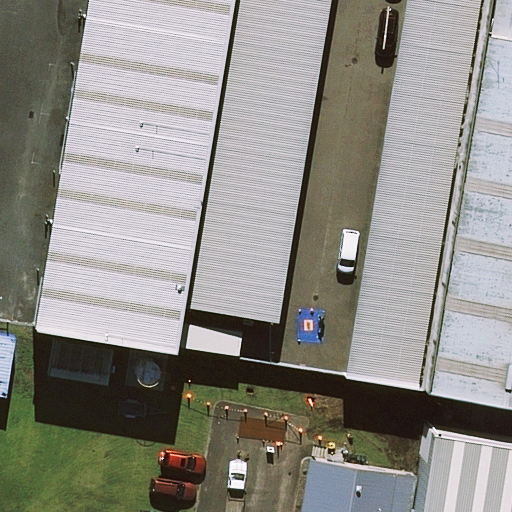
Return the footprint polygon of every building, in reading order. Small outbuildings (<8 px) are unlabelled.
[(71,0),(20,299),(178,326),(188,272),(234,0),(71,0)] [(328,0),(234,0),(188,272),(279,287),(328,0)] [(402,0),(344,342),(417,354),(476,10),(477,0),(402,0)] [(511,16),(476,10),(417,354),(511,370),(511,16)] [(0,398),(3,399),(12,340),(0,337),(0,398)] [(12,340),(3,399),(76,410),(85,351),(12,340)] [(511,511),(511,439),(409,422),(393,511),(511,511)] [(383,511),(396,440),(306,425),(290,511),(383,511)]
